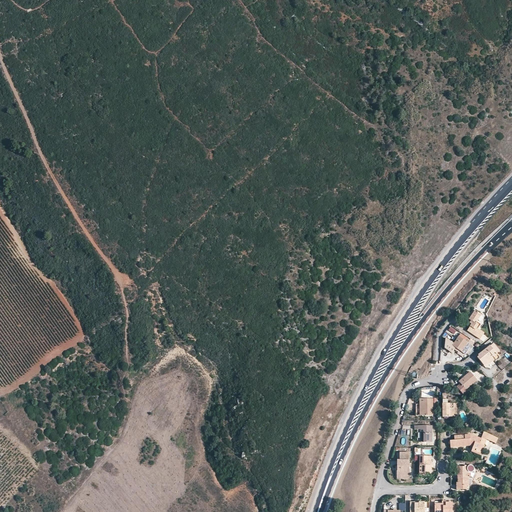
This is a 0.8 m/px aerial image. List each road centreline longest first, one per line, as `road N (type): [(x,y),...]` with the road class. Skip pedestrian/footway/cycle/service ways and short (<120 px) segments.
road 1 (primary): [(511,184),(396,330),(340,441),(318,511)]
road 2 (primary): [(318,511),(392,363),(455,279),(511,225)]
road 3 (track): [(0,53),(49,170),(121,279)]
road 4 (residential): [(378,487),(405,397),(440,374)]
